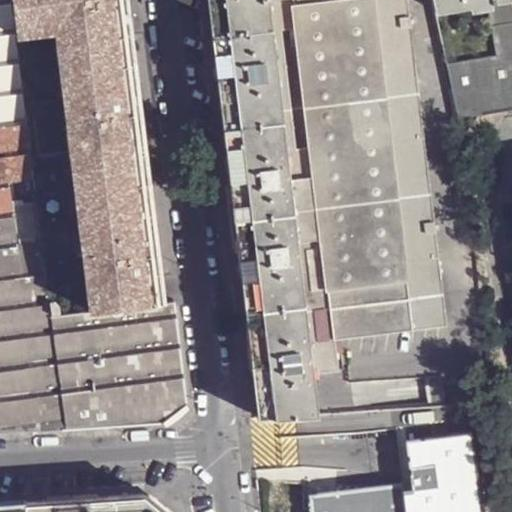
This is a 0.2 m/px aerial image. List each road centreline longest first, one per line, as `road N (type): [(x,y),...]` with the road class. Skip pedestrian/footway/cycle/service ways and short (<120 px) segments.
road 1 (unclassified): [(168,0),(221,450)]
road 2 (unclassified): [(221,450),(0,466)]
